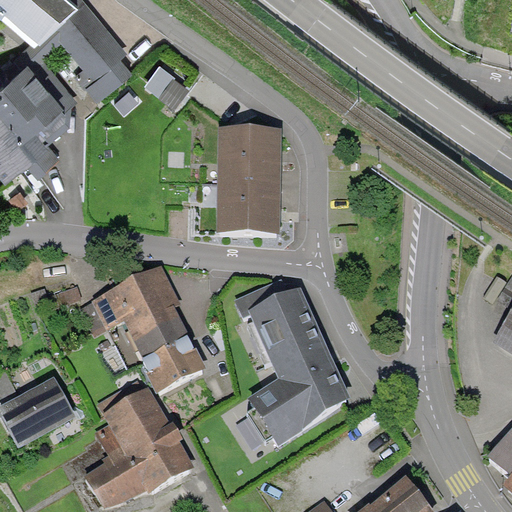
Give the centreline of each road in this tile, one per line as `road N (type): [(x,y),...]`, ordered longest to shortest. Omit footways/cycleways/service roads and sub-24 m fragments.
road 1 (unclassified): [(320,261),(317,153),(306,129),(133,0)]
road 2 (residential): [(320,261),(212,257),(45,235),(0,238)]
road 3 (tertiary): [(426,384),(435,170),(425,79)]
road 4 (primary): [(294,0),(511,159)]
road 5 (residential): [(426,384),(390,379),(360,350),(320,261)]
road 6 (tertiary): [(486,511),(445,444),(426,384)]
